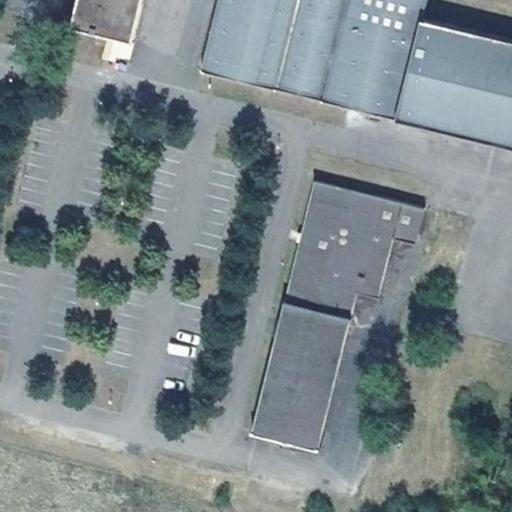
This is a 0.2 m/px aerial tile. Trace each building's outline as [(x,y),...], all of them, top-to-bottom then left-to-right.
[(78,0),(73,26),(134,41),(144,0),(78,0)] [(219,0),(203,69),(511,145),(511,38),(424,17),(428,0),(219,0)] [(106,54),(129,59),(132,45),(109,39),(106,54)] [(425,207),(318,179),(255,432),(318,447),(357,292),(378,297),(393,237),(416,243),(425,207)] [(393,458),(396,439),(385,438),(382,456),(393,458)]
